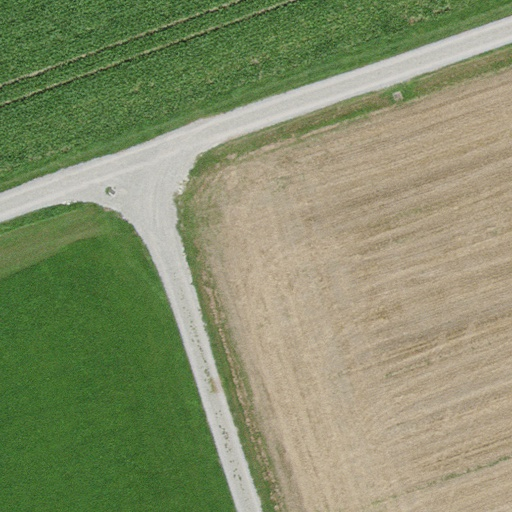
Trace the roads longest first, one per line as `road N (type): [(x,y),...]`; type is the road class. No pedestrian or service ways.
road 1 (track): [(0,214),(511,36)]
road 2 (track): [(137,165),(247,511)]
